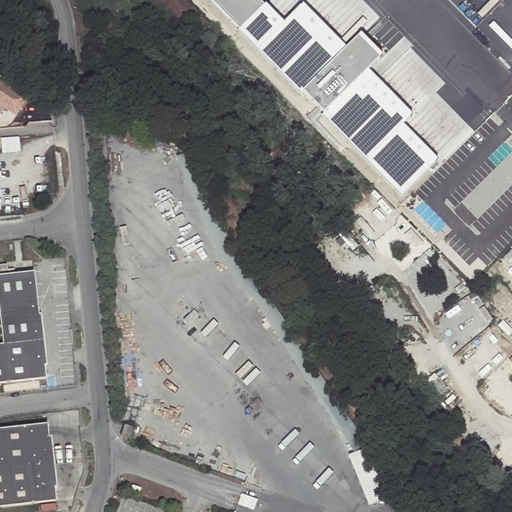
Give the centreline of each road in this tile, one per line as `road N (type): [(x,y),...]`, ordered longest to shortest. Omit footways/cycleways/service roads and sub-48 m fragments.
road 1 (unknown): [(272,511),(257,468),(154,350),(125,152)]
road 2 (unclassified): [(83,219),(105,456),(89,511)]
road 3 (unclassified): [(59,0),(76,125)]
